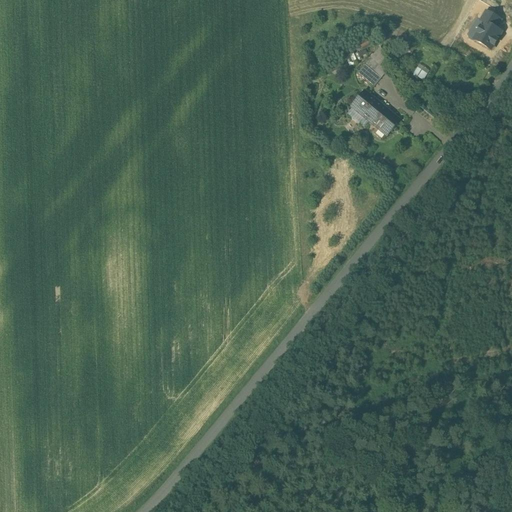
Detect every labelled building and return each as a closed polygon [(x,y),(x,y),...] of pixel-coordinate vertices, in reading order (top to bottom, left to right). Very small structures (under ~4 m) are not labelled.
[(470,38),(491,51),(503,32),(482,18),(470,38)] [(351,63),(362,58),(358,49),(370,43),(367,36),(359,40),(359,41),(350,45),(353,49),(346,52),(351,63)] [(359,71),(374,85),(395,61),(380,48),(359,71)] [(423,79),(430,70),(421,63),(414,73),(423,79)] [(398,121),(364,93),(352,108),(385,136),(398,121)] [(372,167),(388,178),(395,168),(379,157),(372,167)]
